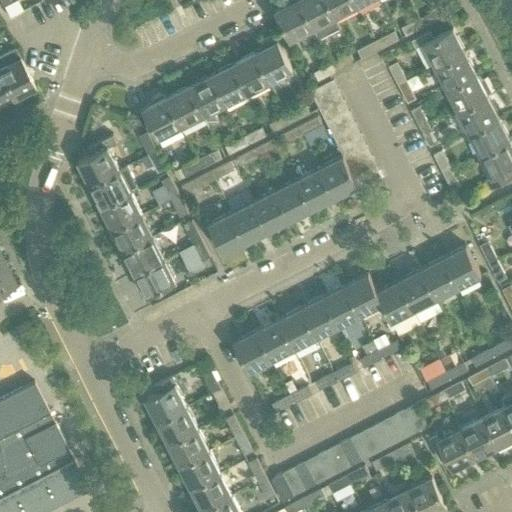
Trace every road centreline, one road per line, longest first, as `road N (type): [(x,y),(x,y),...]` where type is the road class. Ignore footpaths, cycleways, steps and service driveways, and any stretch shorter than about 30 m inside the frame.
road 1 (residential): [(195,309),(414,197),(348,69)]
road 2 (residential): [(423,379),(274,453),(195,309)]
road 3 (residential): [(43,270),(41,185),(82,64)]
road 4 (residential): [(82,64),(140,61),(260,2)]
road 5 (residential): [(160,511),(89,361)]
